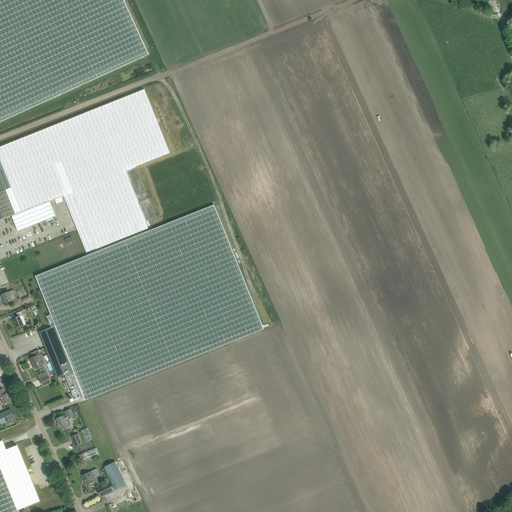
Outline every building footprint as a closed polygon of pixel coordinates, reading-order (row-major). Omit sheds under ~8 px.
[(0,0),(0,121),(148,54),(123,0),(0,0)] [(77,229),(87,253),(148,229),(125,170),(170,153),(145,90),(0,147),(0,221),(12,217),(18,232),(56,217),(50,202),(64,196),(77,229)] [(65,375),(67,380),(68,384),(73,396),(75,401),(83,398),(84,401),(264,329),(214,205),(36,276),(51,315),(47,316),(51,327),(39,332),(57,378),(65,375)] [(6,303),(9,302),(12,301),(11,297),(16,295),(14,290),(3,295),(6,303)] [(17,328),(20,327),(26,324),(22,316),(24,315),(22,311),(16,313),(18,317),(13,319),(17,328)] [(35,368),(37,367),(45,364),(39,350),(31,354),(33,358),(31,359),(35,368)] [(48,375),(40,379),(43,386),(51,382),(48,375)] [(0,398),(1,398),(4,405),(11,402),(7,393),(5,394),(3,389),(0,389),(0,398)] [(10,420),(15,418),(11,409),(0,413),(0,424),(0,425),(10,420)] [(60,426),(62,426),(64,430),(68,428),(66,424),(65,421),(74,417),(71,409),(65,412),(66,412),(67,414),(63,416),(57,419),(60,426)] [(75,446),(83,443),(79,434),(71,437),(75,446)] [(0,511),(17,511),(17,510),(39,501),(17,445),(6,450),(2,440),(0,441),(0,511)] [(84,460),(99,454),(96,448),(82,454),(84,460)] [(116,462),(104,467),(116,491),(127,486),(121,473),(116,462)] [(94,476),(92,471),(83,476),(87,485),(94,482),(92,477),(94,476)] [(107,494),(114,491),(111,483),(104,486),(107,494)]
